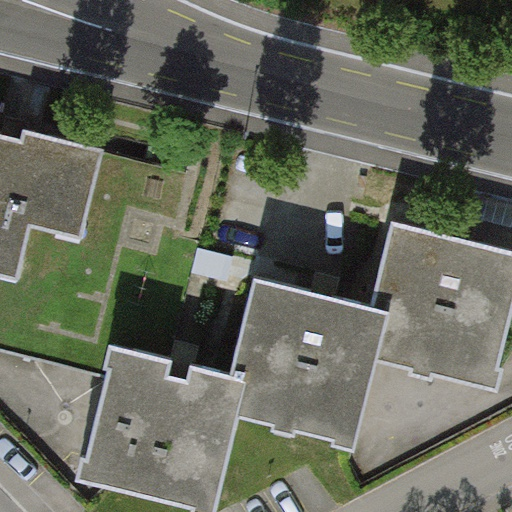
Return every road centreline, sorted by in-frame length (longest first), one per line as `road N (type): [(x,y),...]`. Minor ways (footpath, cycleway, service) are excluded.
road 1 (primary): [(0,0),(511,139)]
road 2 (residential): [(398,511),(511,453)]
